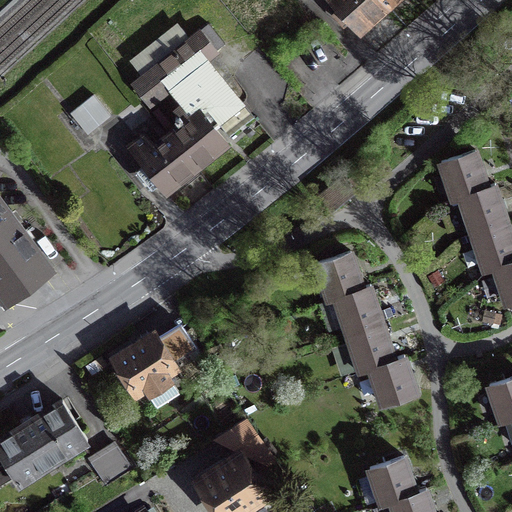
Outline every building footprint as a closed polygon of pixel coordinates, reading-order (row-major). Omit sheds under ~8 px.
[(389,6),(382,0),(329,0),(359,33),(389,6)] [(185,121),(170,133),(197,167),(227,143),(213,125),(218,121),(229,134),(252,116),(206,57),(224,43),(208,23),(134,81),(145,94),(151,102),(171,86),(183,101),(174,108),(185,121)] [(111,115),(93,94),(70,112),(88,133),(111,115)] [(166,192),(197,167),(170,133),(155,145),(144,131),(129,144),(166,192)] [(462,194),(486,186),(475,151),(445,161),(456,196),(462,194)] [(343,177),(321,195),(332,209),(349,195),(343,188),(349,184),(343,177)] [(486,186),(462,194),(474,232),(506,222),(494,184),(486,186)] [(53,269),(0,197),(0,290),(8,301),(53,269)] [(497,265),(511,259),(511,240),(506,222),(474,232),(486,268),(497,265)] [(336,295),(361,287),(349,252),(318,262),(330,298),(336,295)] [(511,259),(497,265),(508,301),(511,300),(511,259)] [(361,287),(336,295),(349,332),(381,321),(369,284),(361,287)] [(381,321),(349,332),(362,369),(372,366),(394,358),(381,321)] [(141,339),(114,355),(137,391),(145,385),(150,393),(172,379),(168,371),(176,366),(164,346),(154,331),(141,339)] [(394,358),(372,366),(384,403),(416,392),(404,355),(394,358)] [(511,415),(511,377),(492,384),(503,419),(511,415)] [(22,425),(0,438),(0,452),(18,482),(80,443),(88,438),(63,399),(22,425)] [(225,432),(231,443),(252,430),(246,420),(225,432)] [(116,443),(91,459),(107,485),(133,468),(131,465),(130,465),(116,443)] [(242,454),(201,481),(220,511),(256,511),(268,505),(261,494),(265,491),(242,454)] [(394,499),(414,492),(402,456),(371,467),(383,502),(394,499)] [(433,511),(426,488),(414,492),(394,499),(398,511),(433,511)]
